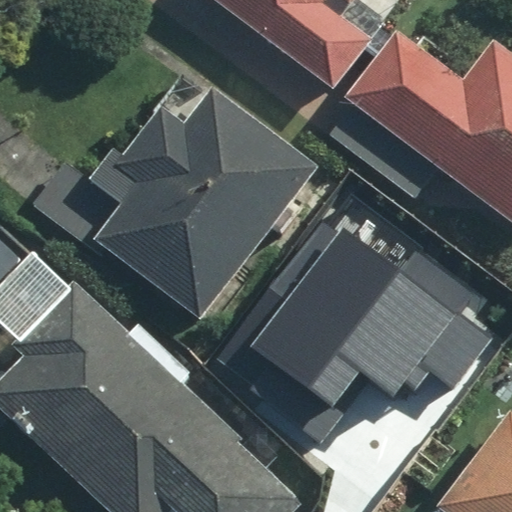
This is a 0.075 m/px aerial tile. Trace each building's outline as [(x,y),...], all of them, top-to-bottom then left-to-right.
[(357,0),(184,0),(329,103),(360,60),(329,39),(357,0)] [(458,96),(390,47),(338,117),(511,244),(511,75),(487,57),(458,96)] [(202,100),(176,137),(149,117),(93,194),(61,171),(29,215),(197,335),(311,178),(202,100)] [(219,358),(326,435),(344,411),(332,403),(365,358),(411,392),(431,364),(461,385),(501,331),(474,312),(485,297),(412,245),(397,266),(325,214),(219,358)] [(293,511),(295,510),(70,290),(0,361),(0,369),(6,376),(0,382),(0,418),(96,511),(293,511)] [(511,511),(511,431),(498,421),(432,511),(511,511)]
